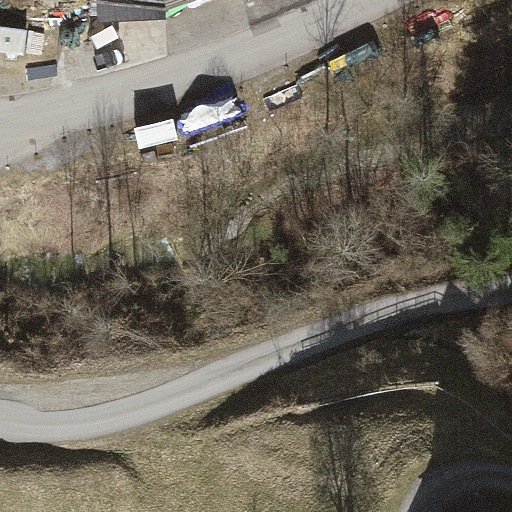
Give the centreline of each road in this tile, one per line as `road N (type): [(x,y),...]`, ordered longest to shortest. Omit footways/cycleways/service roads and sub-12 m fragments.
road 1 (residential): [(0,413),(67,425),(174,410),(319,339),(511,294)]
road 2 (residential): [(368,0),(284,41),(120,98),(0,127)]
